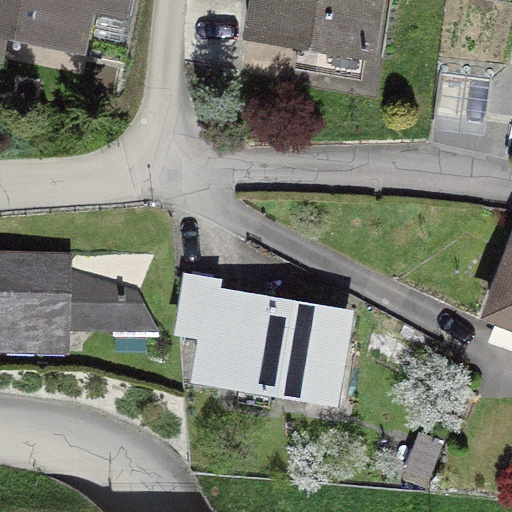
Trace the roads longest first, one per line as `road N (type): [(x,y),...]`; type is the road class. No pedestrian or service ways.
road 1 (residential): [(172,169),(270,163),(511,182)]
road 2 (residential): [(159,511),(111,461),(0,437)]
road 3 (residential): [(0,184),(172,169)]
road 4 (residential): [(172,169),(159,92),(172,0)]
